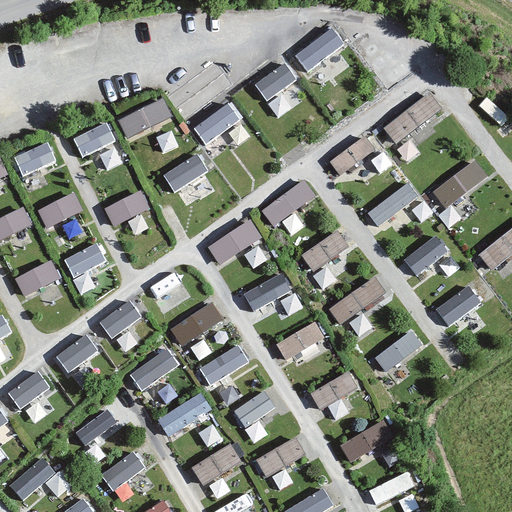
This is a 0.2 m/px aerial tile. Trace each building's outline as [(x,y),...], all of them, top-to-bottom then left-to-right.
[(297,55),(310,70),(346,40),(333,25),(297,55)] [(268,98),(298,76),(286,60),(256,82),(268,98)] [(398,144),(444,106),(429,89),(383,126),(398,144)] [(118,116),(128,137),(174,116),(164,95),(118,116)] [(206,142),(242,116),(229,98),(194,124),(206,142)] [(74,133),(82,154),(117,140),(109,119),(74,133)] [(341,172),(378,147),(367,131),(330,157),(341,172)] [(21,171),(58,160),(51,139),(15,151),(21,171)] [(175,189),(208,168),(196,150),(163,172),(175,189)] [(0,175),(9,171),(0,154),(0,175)] [(448,207),(487,171),(473,155),(433,191),(448,207)] [(182,197),(212,188),(208,175),(178,185),(182,197)] [(275,225),(316,192),(303,176),(262,208),(275,225)] [(407,178),(368,210),(380,225),(419,192),(407,178)] [(49,226),(84,207),(74,188),(39,207),(49,226)] [(112,221),(149,209),(143,189),(106,201),(112,221)] [(0,238),(33,224),(24,205),(0,215),(0,238)] [(218,261),(263,238),(252,217),(207,240),(218,261)] [(511,225),(479,249),(490,266),(511,250),(511,225)] [(342,230),(301,247),(309,266),(350,248),(342,230)] [(435,232),(404,257),(417,273),(448,248),(435,232)] [(72,273),(107,261),(100,242),(66,253),(72,273)] [(24,293),(62,278),(55,258),(17,273),(24,293)] [(175,269),(148,285),(161,308),(188,292),(175,269)] [(253,309),(293,293),(284,271),(244,287),(253,309)] [(376,274),(328,305),(340,324),(388,293),(376,274)] [(450,323),(482,299),(468,281),(436,305),(450,323)] [(111,336),(142,314),(129,296),(98,318),(111,336)] [(182,345),(225,320),(213,300),(170,325),(182,345)] [(0,337),(13,333),(6,313),(0,315),(0,337)] [(288,357),(326,333),(315,317),(278,342),(288,357)] [(412,326),(375,354),(386,370),(424,342),(412,326)] [(69,369),(98,348),(85,330),(56,351),(69,369)] [(211,385),(250,359),(238,341),(199,366),(211,385)] [(147,391),(178,358),(162,342),(131,375),(147,391)] [(7,389),(21,407),(51,384),(37,367),(7,389)] [(311,388),(320,405),(361,385),(353,368),(311,388)] [(264,387),(233,408),(247,429),(278,408),(264,387)] [(203,392),(158,412),(167,433),(212,413),(203,392)] [(105,404),(74,431),(87,445),(117,419),(105,404)] [(0,406),(0,424),(9,417),(0,406)] [(387,418),(341,439),(349,458),(396,436),(387,418)] [(292,432),(257,459),(271,476),(305,449),(292,432)] [(206,485),(243,460),(230,440),(193,465),(206,485)] [(101,472),(114,488),(146,463),(133,447),(101,472)] [(58,494),(71,482),(44,451),(9,482),(24,499),(45,480),(58,494)] [(411,468),(369,486),(375,501),(417,484),(411,468)] [(322,484),(284,509),(285,511),(317,511),(334,501),(322,484)] [(81,493),(59,511),(92,511),(96,510),(81,493)] [(165,494),(138,511),(176,511),(177,511),(165,494)]
